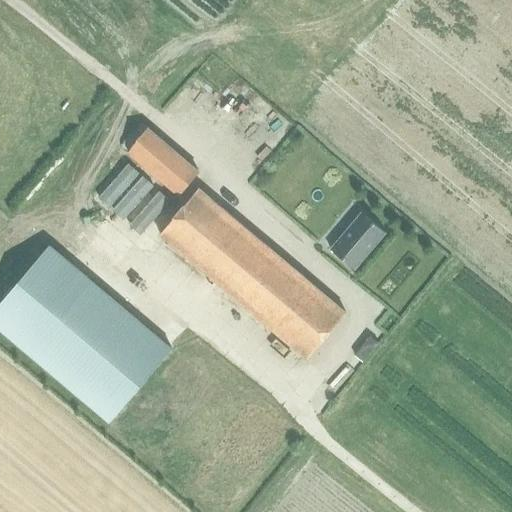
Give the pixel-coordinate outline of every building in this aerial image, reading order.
[(128,152),(177,194),(197,170),(148,128),(128,152)] [(96,197),(136,219),(143,206),(103,184),(96,197)] [(199,188),(160,234),(306,358),(345,312),(199,188)] [(331,249),(354,269),(386,232),(362,212),(331,249)] [(172,349),(50,245),(0,303),(0,329),(110,422),(165,358),(172,349)] [(231,295),(223,303),(239,318),(247,310),(231,295)] [(353,342),(367,350),(378,331),(364,323),(353,342)]
